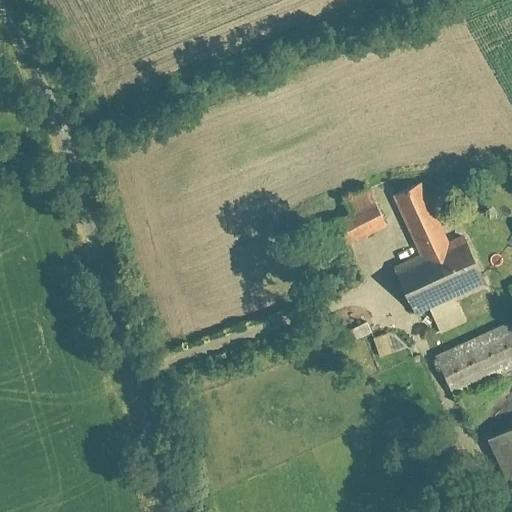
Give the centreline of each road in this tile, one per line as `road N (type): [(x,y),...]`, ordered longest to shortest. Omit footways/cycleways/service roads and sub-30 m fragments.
road 1 (residential): [(169,511),(64,150),(0,16)]
road 2 (unknown): [(133,382),(383,294)]
